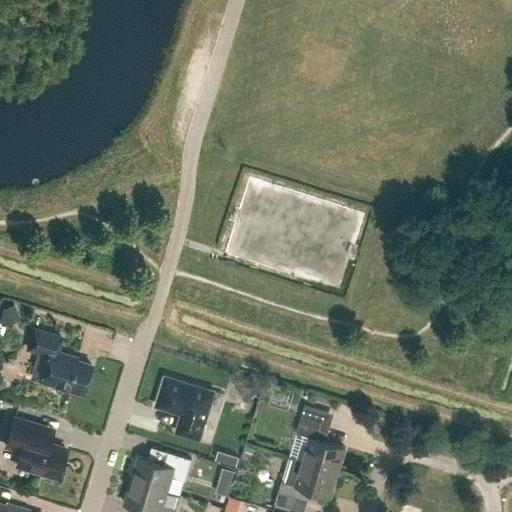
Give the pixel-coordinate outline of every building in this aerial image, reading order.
[(20,318),(13,302),(2,307),(0,314),(0,321),(2,326),(20,318)] [(91,363),(65,355),(66,353),(57,351),(61,336),(34,328),(28,347),(48,354),(45,363),(38,361),(34,376),(41,379),(40,379),(82,392),(91,363)] [(199,438),(214,390),(165,375),(156,404),(182,412),(176,431),(199,438)] [(260,388),(253,379),(243,385),(250,395),(260,388)] [(303,460),(337,470),(345,446),(320,439),(328,411),(305,404),(296,432),(310,436),(303,460)] [(66,447),(48,442),(53,428),(42,425),(14,416),(5,444),(21,449),(16,464),(57,476),(66,447)] [(132,479),(167,490),(171,476),(185,480),(191,458),(165,450),(161,462),(139,455),(132,479)] [(330,494),(337,470),(303,460),(289,456),(282,479),(279,490),(275,502),(299,509),(303,498),(306,487),(330,494)] [(221,466),(218,478),(230,481),(234,469),(221,466)] [(163,504),(167,490),(132,479),(124,503),(147,510),(145,511),(174,511),(176,508),(163,504)] [(227,493),(221,511),(238,511),(242,498),(227,493)] [(31,511),(28,511),(29,509),(0,500),(0,511),(31,511)]
